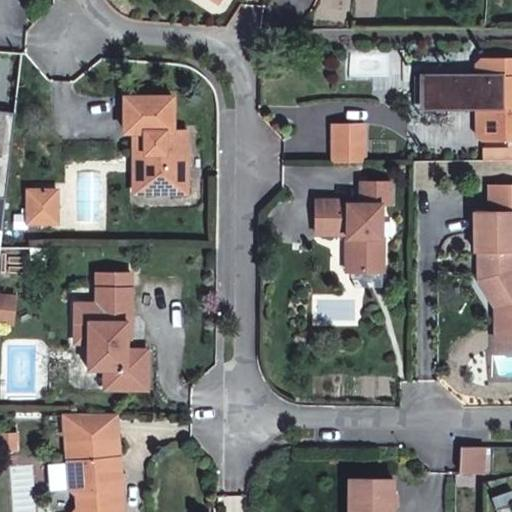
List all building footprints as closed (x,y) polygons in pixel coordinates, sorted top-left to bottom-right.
[(475,59),(475,69),(484,70),(483,96),(476,96),(476,128),(481,135),(511,133),(511,51),(481,51),(475,59)] [(483,96),(484,70),(475,69),(476,96),(483,96)] [(122,131),(132,131),(147,132),(147,154),(141,154),(141,193),(184,194),(184,133),(170,132),(171,96),(123,95),(122,131)] [(0,106),(0,191),(6,192),(17,108),(0,106)] [(331,159),(363,158),(362,121),(331,121),(331,159)] [(147,132),(132,131),(131,193),(141,193),(141,154),(147,154),(147,132)] [(360,199),(378,199),(386,199),(386,184),(360,185),(360,199)] [(31,188),(31,205),(58,206),(58,189),(31,188)] [(313,228),(342,228),(342,233),(353,233),(352,265),(382,266),(383,233),(378,233),(378,199),(360,199),(346,199),(346,195),(314,196),(313,228)] [(57,221),(58,206),(31,205),(30,220),(57,221)] [(500,323),(511,323),(511,205),(471,206),(472,246),(474,246),(481,247),(481,272),(500,304),(500,323)] [(352,265),(353,233),(342,233),(343,266),(352,265)] [(481,272),(481,247),(474,246),(474,275),(492,307),(494,342),(511,341),(511,323),(500,323),(500,304),(481,272)] [(96,272),(96,288),(131,288),(131,272),(96,272)] [(0,319),(14,320),(15,296),(17,279),(0,276),(0,319)] [(74,322),(87,323),(87,344),(87,374),(104,374),(127,375),(127,390),(147,390),(147,351),(127,350),(127,321),(131,321),(131,288),(96,288),(95,302),(74,303),(74,322)] [(73,344),(87,344),(87,323),(74,322),(73,344)] [(127,375),(104,374),(104,389),(127,390),(127,375)] [(117,459),(113,410),(64,411),(68,490),(74,493),(81,492),(82,507),(74,508),(69,511),(119,511),(118,490),(110,490),(108,459),(117,459)] [(108,459),(110,490),(118,490),(117,459),(108,459)] [(346,476),(346,510),(352,511),(387,511),(388,476),(346,476)] [(82,507),(81,492),(74,493),(74,508),(82,507)]
